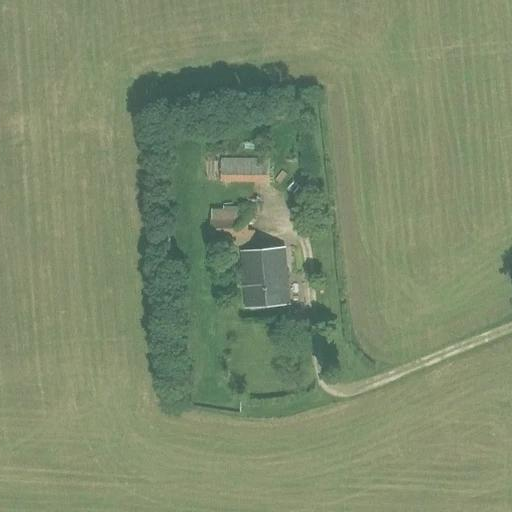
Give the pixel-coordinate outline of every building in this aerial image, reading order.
[(270,179),(270,159),(221,159),(221,179),(270,179)] [(254,221),(254,206),(225,205),(225,208),(212,208),(212,218),(210,218),(211,237),(224,238),(224,245),(254,245),(254,236),(254,230),(248,230),(248,221),(254,221)] [(157,245),(169,244),(168,234),(156,235),(157,245)] [(246,306),(290,303),(285,247),(241,251),(246,306)] [(292,323),(303,321),(301,310),(290,310),(292,323)]
